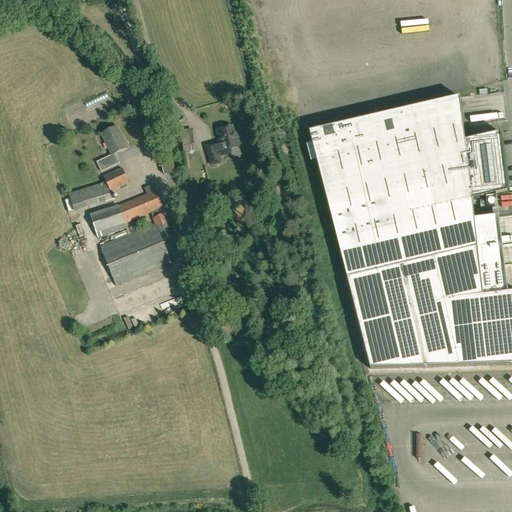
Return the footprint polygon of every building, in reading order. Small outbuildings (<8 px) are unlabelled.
[(227,0),(230,15),(245,12),(243,0),(227,0)] [(282,84),(271,35),(265,36),(263,26),(239,31),(242,42),(241,42),(252,91),(282,84)] [(295,79),(314,74),(302,27),(283,33),(295,79)] [(100,49),(87,59),(100,76),(114,66),(100,49)] [(511,293),(508,293),(499,217),(475,220),(472,200),(507,193),(500,134),(465,141),(460,98),(310,132),(370,370),(511,365),(511,293)] [(112,156),(115,154),(128,148),(117,127),(102,134),(112,155),(112,156)] [(216,143),(206,146),(212,165),(221,162),(219,157),(231,153),(233,158),(242,155),(239,145),(236,133),(234,134),(232,127),(217,131),(220,139),(221,143),(216,144),(216,143)] [(112,156),(112,155),(97,162),(102,172),(120,163),(115,154),(112,156)] [(174,154),(163,157),(167,174),(178,171),(174,154)] [(106,182),(111,192),(129,183),(122,169),(104,177),(106,182)] [(115,199),(111,192),(106,182),(100,184),(106,201),(115,199)] [(147,195),(156,192),(153,185),(144,188),(147,195)] [(153,219),(166,214),(156,192),(147,195),(119,207),(119,209),(125,224),(150,213),(153,219)] [(98,238),(126,229),(125,224),(119,209),(101,215),(92,218),(98,238)] [(155,224),(162,241),(174,236),(166,214),(153,219),(155,224)] [(77,222),(72,224),(76,235),(81,234),(77,222)] [(172,263),(162,241),(155,224),(100,248),(116,287),(172,263)] [(378,385),(397,402),(403,399),(408,403),(414,400),(417,402),(421,397),(428,402),(435,399),(438,402),(443,395),(435,399),(428,392),(429,392),(424,381),(421,379),(418,382),(421,388),(412,380),(407,385),(399,378),(395,383),(392,380),(387,385),(380,379),(377,383),(378,385)]
